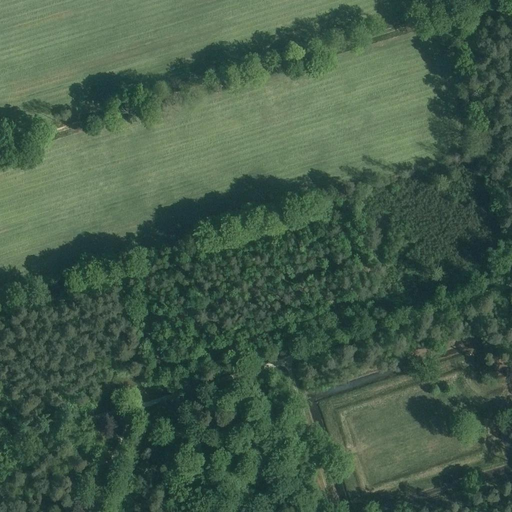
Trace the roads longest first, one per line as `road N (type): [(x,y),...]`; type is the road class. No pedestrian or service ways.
road 1 (track): [(511,286),(287,358)]
road 2 (track): [(287,358),(144,405)]
